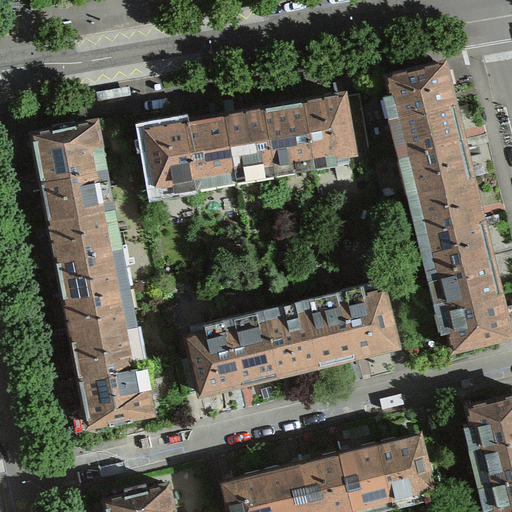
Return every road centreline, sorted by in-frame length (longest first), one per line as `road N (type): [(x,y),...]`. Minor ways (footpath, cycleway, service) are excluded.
road 1 (residential): [(22,478),(511,355)]
road 2 (tertiary): [(459,0),(17,74)]
